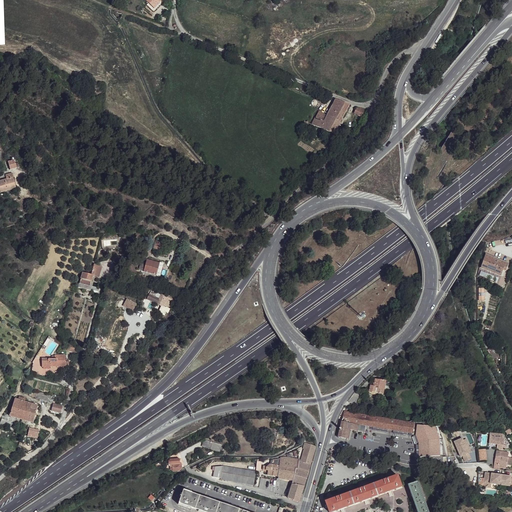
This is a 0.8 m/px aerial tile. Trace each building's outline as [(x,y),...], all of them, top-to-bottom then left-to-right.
[(148,1),(146,3),(154,10),(161,2),(160,0),(158,0),(156,0),(152,5),(148,1)] [(348,104),(336,99),(327,115),(318,111),(311,124),(333,133),(348,104)] [(364,110),(357,108),(354,113),(361,116),(364,110)] [(11,174),(5,175),(6,179),(0,180),(0,192),(15,188),(11,174)] [(164,244),(156,241),(153,247),(162,251),(164,244)] [(504,261),(486,255),(481,268),(501,276),(503,270),(505,271),(508,263),(504,261)] [(163,264),(160,262),(159,264),(146,260),(143,271),(156,275),(156,276),(160,277),(163,264)] [(101,267),(94,265),(91,272),(90,275),(83,273),(79,283),(89,286),(93,276),(98,277),(101,267)] [(154,292),(148,291),(145,298),(165,307),(169,299),(158,294),(156,298),(153,296),(154,292)] [(135,305),(128,302),(125,308),(133,311),(135,305)] [(64,355),(54,355),(54,358),(42,359),(42,367),(50,367),(51,366),(65,366),(64,355)] [(380,380),(375,379),(374,386),(370,385),(369,392),(383,394),(386,380),(380,380)] [(55,396),(38,392),(36,398),(53,403),(55,396)] [(24,399),(19,397),(18,399),(15,399),(10,415),(27,420),(32,404),(24,402),(24,399)] [(38,406),(32,404),(27,420),(32,422),(38,406)] [(63,406),(54,404),(52,410),(61,413),(63,406)] [(342,422),(338,437),(348,439),(351,430),(365,432),(366,426),(413,433),(415,423),(345,411),(343,422),(342,422)] [(16,424),(2,418),(0,423),(0,424),(10,429),(13,431),(16,424)] [(417,457),(440,456),(438,424),(415,426),(417,457)] [(504,435),(489,434),(488,444),(497,445),(496,450),(503,450),(504,435)] [(464,438),(456,441),(461,456),(463,455),(466,461),(472,459),(469,453),(464,439),(464,438)] [(467,438),(464,439),(469,453),(472,452),(467,438)] [(203,440),(201,448),(220,450),(221,443),(203,440)] [(296,467),(296,469),(294,477),(292,481),(292,484),(287,498),(288,498),(299,502),(304,486),(309,471),(311,464),(317,447),(306,444),(301,460),(301,462),(299,468),(296,467)] [(486,451),(477,452),(479,463),(487,462),(486,451)] [(508,453),(496,451),(495,460),(493,469),(501,470),(501,468),(506,469),(508,453)] [(269,464),(265,468),(263,467),(263,470),(268,471),(268,475),(272,476),(273,476),(273,478),(277,479),(278,476),(278,475),(279,475),(278,479),(291,481),(292,477),(294,477),(296,469),(296,467),(299,468),(301,462),(301,460),(284,458),(275,459),(272,460),(271,461),(271,465),(269,464)] [(182,469),(181,467),(179,468),(178,461),(175,462),(175,460),(170,460),(170,469),(173,469),(173,471),(177,472),(182,469)] [(253,485),(255,472),(222,467),(220,480),(253,485)] [(511,476),(485,473),(484,483),(500,485),(511,486),(511,478),(511,479),(511,476)] [(333,511),(402,487),(398,476),(326,502),(329,511),(333,511)] [(429,511),(418,482),(408,486),(417,511),(429,511)] [(244,511),(182,491),(178,504),(190,509),(190,507),(197,510),(197,511),(199,511),(244,511)]
